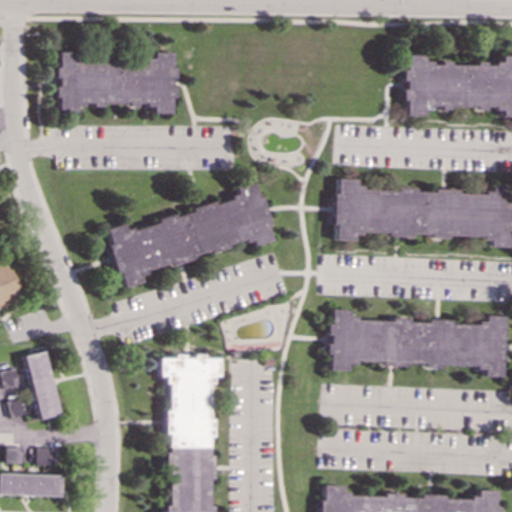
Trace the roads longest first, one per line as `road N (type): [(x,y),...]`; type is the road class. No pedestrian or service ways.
road 1 (residential): [(12,4),(17,154),(99,379),(109,420),(107,511)]
road 2 (primary): [(0,3),(511,5)]
